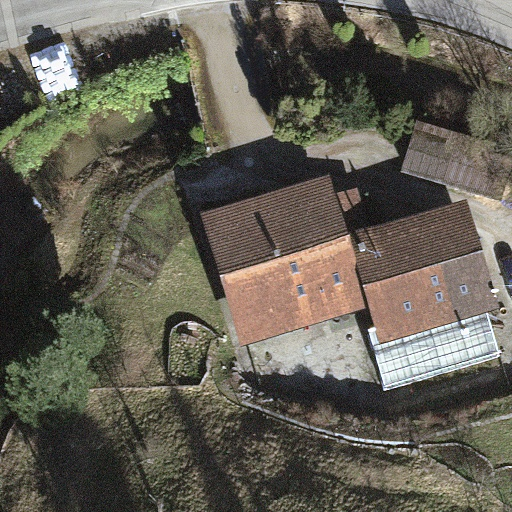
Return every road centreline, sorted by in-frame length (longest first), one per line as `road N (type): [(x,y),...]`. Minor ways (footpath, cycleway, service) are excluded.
road 1 (track): [(511,237),(447,205),(258,151),(237,133),(201,0)]
road 2 (unclassified): [(0,29),(123,0)]
